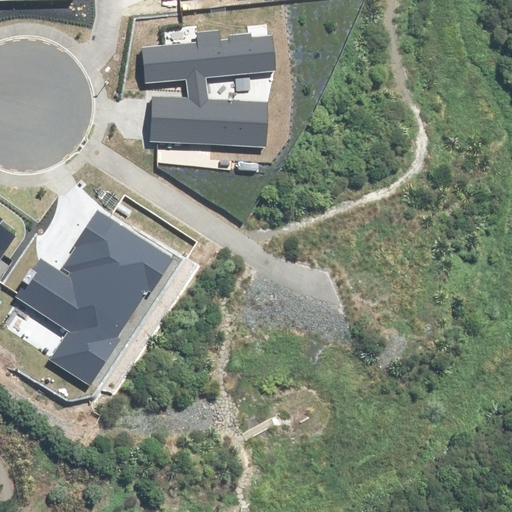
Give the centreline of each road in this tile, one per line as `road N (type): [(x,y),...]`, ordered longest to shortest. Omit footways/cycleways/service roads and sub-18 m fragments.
road 1 (residential): [(21,111),(243,251)]
road 2 (residential): [(21,111),(84,74),(106,49),(113,0)]
